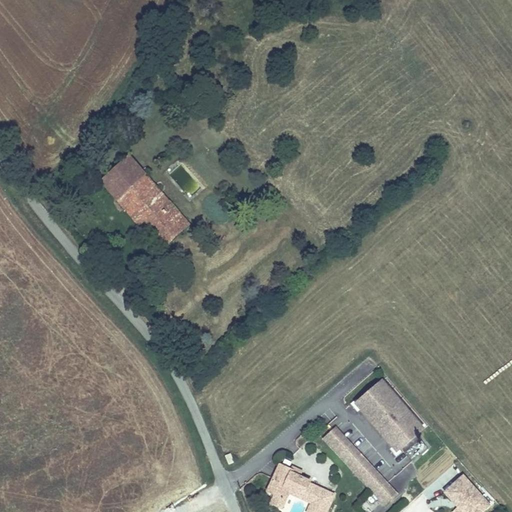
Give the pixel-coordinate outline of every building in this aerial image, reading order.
[(147,172),(133,155),(104,182),(119,198),(147,172)] [(164,190),(147,172),(119,198),(145,226),(150,221),(163,236),(178,221),(188,231),(192,227),(185,219),(188,216),(178,206),(173,212),(157,196),(164,190)] [(178,206),(164,190),(157,196),(173,212),(178,206)] [(178,221),(163,236),(172,246),(188,231),(178,221)] [(378,386),(358,402),(399,450),(419,433),(378,386)] [(324,439),(382,507),(394,497),(336,429),(324,439)] [(225,456),(228,465),(234,463),(231,453),(225,456)] [(276,493),(286,497),(289,492),(291,487),(318,500),(312,511),(325,511),(334,494),(310,483),(311,480),(300,475),(302,472),(291,467),(281,463),(268,489),(276,493)] [(291,467),(302,472),(304,469),(293,464),(291,467)] [(455,508),(451,511),(485,511),(491,507),(463,476),(443,494),(455,508)] [(291,487),(289,492),(311,502),(307,511),(308,511),(312,511),(318,500),(291,487)] [(276,493),(272,501),(282,506),(286,497),(276,493)]
